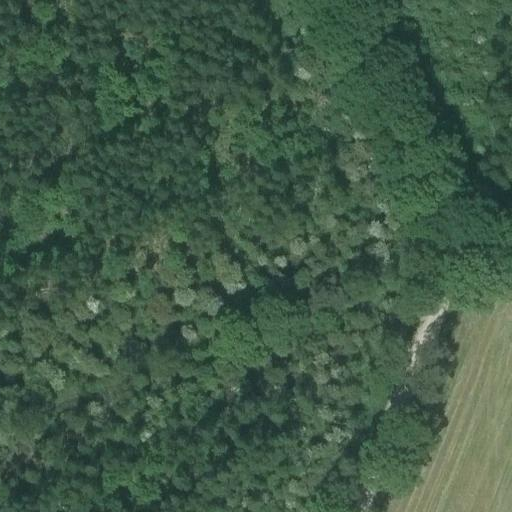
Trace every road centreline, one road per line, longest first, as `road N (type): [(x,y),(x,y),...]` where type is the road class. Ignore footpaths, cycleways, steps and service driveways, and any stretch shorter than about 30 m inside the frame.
road 1 (unclassified): [(511,245),(457,228),(339,0)]
road 2 (track): [(355,511),(447,279),(457,228)]
